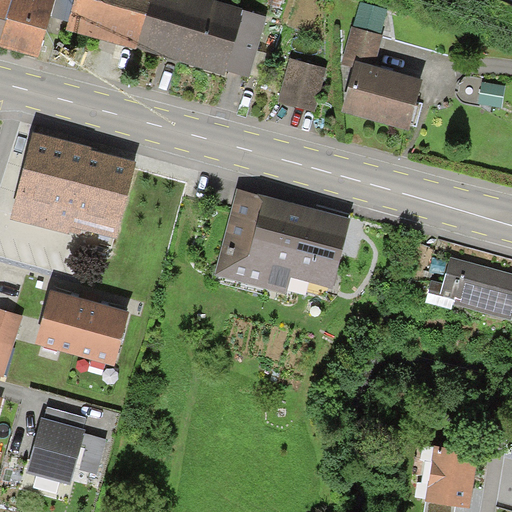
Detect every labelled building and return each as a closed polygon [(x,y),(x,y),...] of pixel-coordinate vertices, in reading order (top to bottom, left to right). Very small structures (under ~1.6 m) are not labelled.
[(0,0),(0,45),(14,0),(0,0)] [(50,20),(55,0),(14,0),(0,45),(0,47),(9,50),(40,59),(50,20)] [(55,0),(50,20),(69,25),(67,31),(137,51),(152,0),(55,0)] [(208,0),(152,0),(137,51),(170,61),(224,77),(225,73),(244,11),(208,0)] [(388,11),(360,3),(354,30),(381,37),(388,11)] [(267,18),(244,11),(225,73),(250,80),(251,75),(257,52),(267,18)] [(354,30),(352,29),(341,66),(354,70),(356,64),(375,70),(384,38),(381,37),(354,30)] [(272,56),(257,52),(251,75),(266,79),(272,56)] [(290,60),(278,103),(315,113),(327,70),(290,60)] [(375,70),(356,64),(354,70),(342,115),(410,133),(424,83),(392,74),(375,70)] [(505,86),(482,83),(479,105),(502,109),(505,86)] [(92,151),(33,135),(10,222),(71,238),(73,231),(116,242),(136,166),(97,155),(92,154),(92,151)] [(267,291),(290,205),(268,200),(237,192),(215,277),(267,291)] [(290,205),(267,291),(288,296),(292,282),(332,293),(352,222),(305,209),(290,205)] [(511,274),(488,268),(450,258),(439,297),(454,301),(453,306),(511,322),(511,319),(511,274)] [(51,292),(35,347),(114,369),(130,315),(74,299),(51,292)] [(0,310),(0,377),(4,378),(23,317),(0,310)] [(48,408),(45,421),(63,425),(83,431),(85,419),(48,408)] [(45,421),(42,420),(26,475),(70,487),(75,470),(85,435),(85,432),(83,431),(63,425),(45,421)] [(107,441),(85,435),(75,470),(97,476),(107,441)] [(479,455),(434,448),(425,504),(456,508),(470,511),(473,494),(479,455)]
